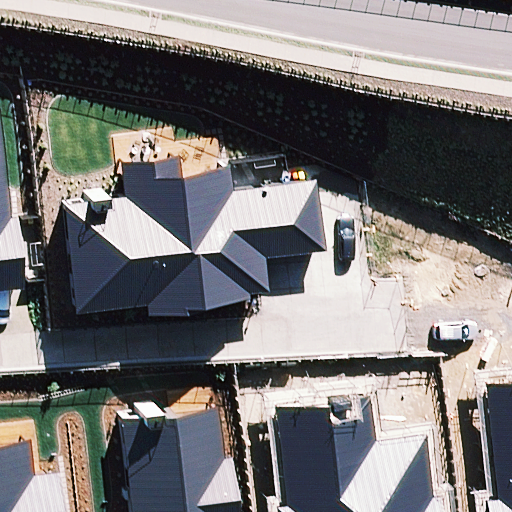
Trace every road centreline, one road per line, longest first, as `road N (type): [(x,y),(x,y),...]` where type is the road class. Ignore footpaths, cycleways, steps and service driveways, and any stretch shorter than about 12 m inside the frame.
road 1 (residential): [(0,360),(336,340)]
road 2 (residential): [(263,0),(511,43)]
